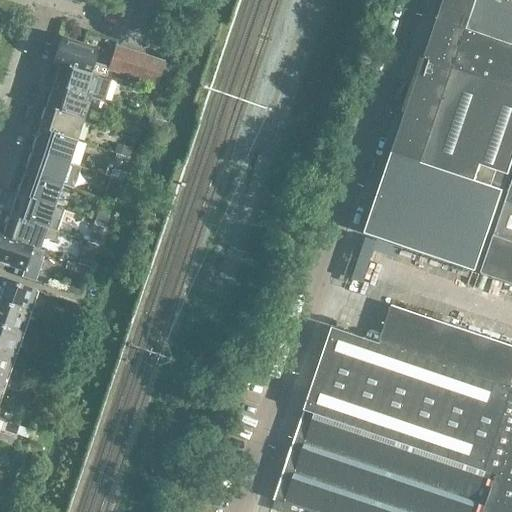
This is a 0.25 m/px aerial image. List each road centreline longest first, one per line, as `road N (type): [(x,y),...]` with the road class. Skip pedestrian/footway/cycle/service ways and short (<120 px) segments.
road 1 (unclassified): [(235,511),(410,0)]
road 2 (residential): [(2,151),(54,0)]
